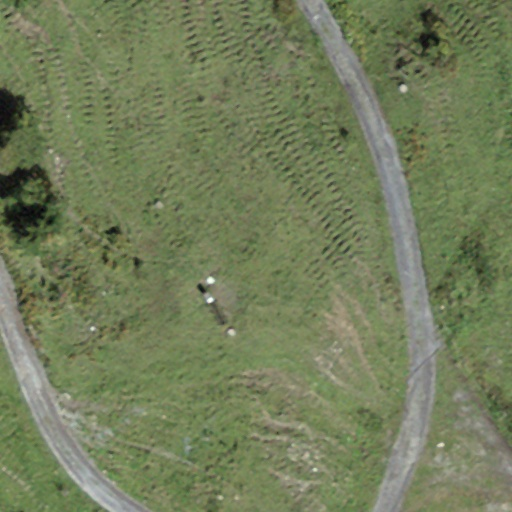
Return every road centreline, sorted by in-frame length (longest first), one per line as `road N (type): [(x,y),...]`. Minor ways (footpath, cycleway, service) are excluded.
road 1 (track): [(386,511),(419,364),(415,287),(379,147),(308,0)]
road 2 (track): [(0,293),(47,421),(87,479),(135,511)]
